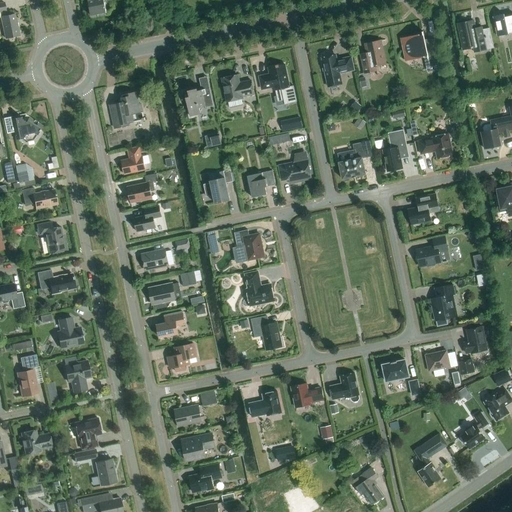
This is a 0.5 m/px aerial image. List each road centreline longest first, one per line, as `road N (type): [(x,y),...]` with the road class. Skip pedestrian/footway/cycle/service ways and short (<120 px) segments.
road 1 (residential): [(55,93),(142,511)]
road 2 (residential): [(150,394),(84,87)]
road 3 (residential): [(92,59),(292,16)]
road 4 (residential): [(332,201),(292,16)]
road 5 (residential): [(150,394),(308,361)]
road 6 (residential): [(277,213),(308,361)]
road 7 (residential): [(414,338),(382,191)]
road 8 (residential): [(382,191),(511,164)]
road 9 (residential): [(175,511),(150,394)]
